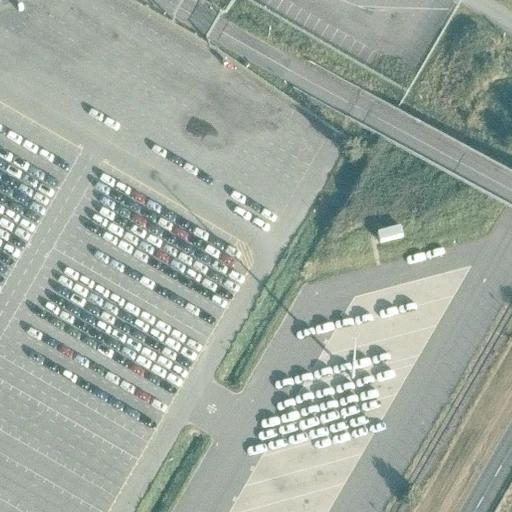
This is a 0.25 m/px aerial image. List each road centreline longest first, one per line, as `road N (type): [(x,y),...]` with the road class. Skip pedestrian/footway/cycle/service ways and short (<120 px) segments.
road 1 (unclassified): [(126,511),(278,249),(0,91)]
road 2 (unclassified): [(161,0),(511,201)]
